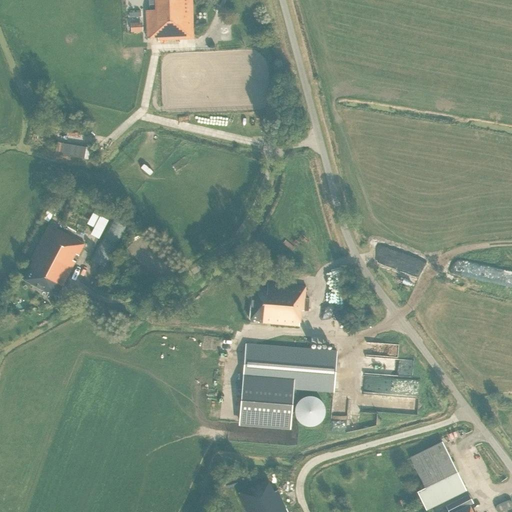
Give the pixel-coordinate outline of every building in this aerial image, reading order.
[(147,33),(147,38),(157,38),(157,40),(193,39),(191,0),(145,0),(146,6),(137,6),(137,34),(147,33)] [(56,154),(90,160),(92,148),(58,142),(56,154)] [(149,160),(146,164),(154,170),(157,166),(149,160)] [(145,164),(142,168),(150,175),(154,172),(145,164)] [(112,212),(98,205),(93,213),(108,221),(112,212)] [(105,267),(125,226),(111,219),(91,260),(105,267)] [(33,261),(23,279),(48,293),(48,292),(56,296),(75,262),(72,260),(75,254),(78,256),(84,244),(54,228),(55,225),(51,222),(49,225),(30,259),(33,261)] [(290,282),(291,273),(279,272),(279,271),(267,270),(266,280),(279,281),(290,282)] [(305,298),(306,286),(267,283),(267,287),(252,286),(249,319),(260,320),(260,323),(299,326),(299,322),(300,323),(301,311),(308,311),(309,298),(305,298)] [(129,315),(120,311),(117,317),(126,322),(129,315)] [(336,351),(246,344),(238,426),(291,430),(294,388),(333,391),(336,351)] [(364,374),(364,392),(418,394),(419,376),(364,374)] [(308,428),(313,427),(317,426),(321,422),(324,418),(325,413),(325,408),(323,404),(319,400),(315,397),(310,396),(305,396),(301,398),(297,401),(294,406),(293,411),(293,416),(295,420),(299,424),(303,427),(308,428)] [(466,491),(460,478),(442,442),(410,458),(425,488),(417,491),(426,510),(466,491)] [(285,511),(284,509),(286,508),(278,492),(274,494),(268,480),(237,494),(245,511),(285,511)] [(472,511),(469,505),(473,503),(469,495),(446,506),(448,511),(472,511)] [(501,511),(511,508),(511,507),(511,506),(511,502),(511,501),(510,500),(509,500),(508,500),(497,504),(497,505),(496,505),(496,506),(495,507),(495,508),(495,509),(495,510),(496,510),(496,511),(497,511),(501,511)]
